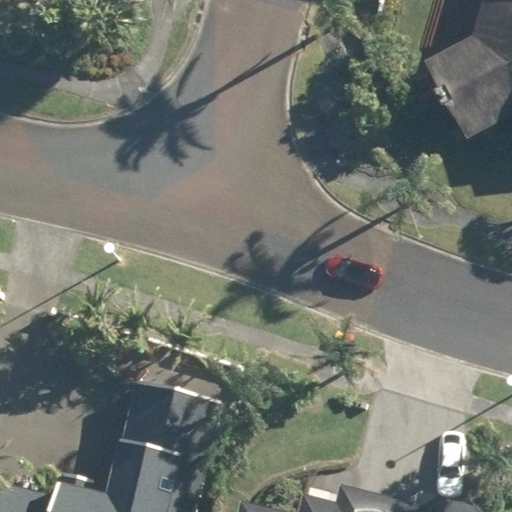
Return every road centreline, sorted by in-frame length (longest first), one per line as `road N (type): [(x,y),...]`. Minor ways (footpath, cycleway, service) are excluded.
road 1 (residential): [(203,214),(421,305),(511,325)]
road 2 (residential): [(256,0),(203,214)]
road 3 (residential): [(0,167),(203,214)]
